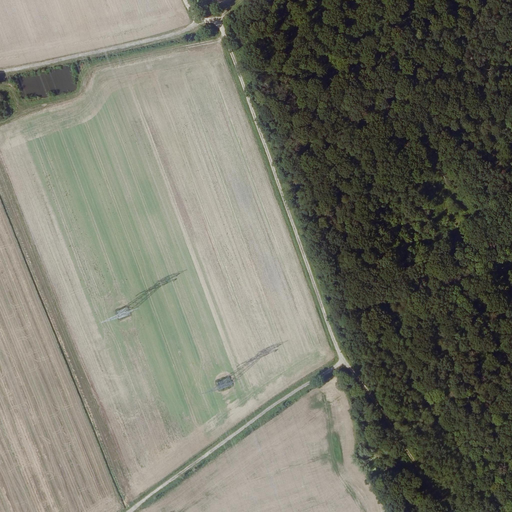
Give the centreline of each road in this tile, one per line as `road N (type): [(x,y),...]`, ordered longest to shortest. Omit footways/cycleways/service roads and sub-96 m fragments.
road 1 (track): [(443,511),(351,357),(224,14),(190,19),(183,0)]
road 2 (track): [(137,511),(294,393),(511,253)]
road 3 (track): [(278,159),(511,47)]
